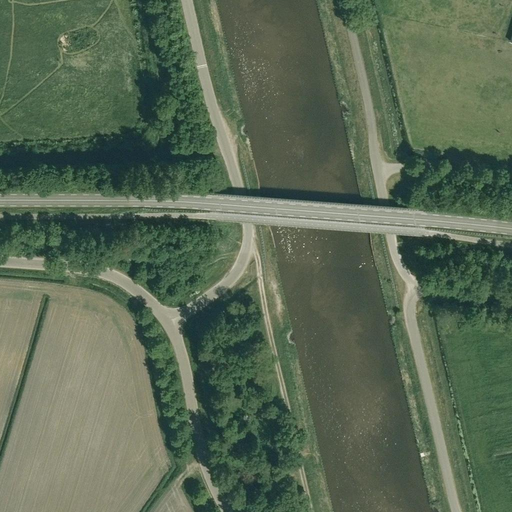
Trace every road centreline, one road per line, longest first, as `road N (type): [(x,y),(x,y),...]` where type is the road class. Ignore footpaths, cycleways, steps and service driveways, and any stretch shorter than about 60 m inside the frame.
road 1 (secondary): [(411,219),(153,201),(0,200)]
road 2 (unclassified): [(169,323),(224,285),(246,248),(238,187),(186,0)]
road 3 (unclassified): [(416,286),(397,262),(344,0)]
road 4 (track): [(315,511),(260,267),(246,248)]
road 5 (unclassified): [(456,511),(409,311),(416,286)]
road 6 (unclassified): [(226,511),(205,466),(169,323)]
road 7 (unclassified): [(169,323),(115,277),(0,262)]
